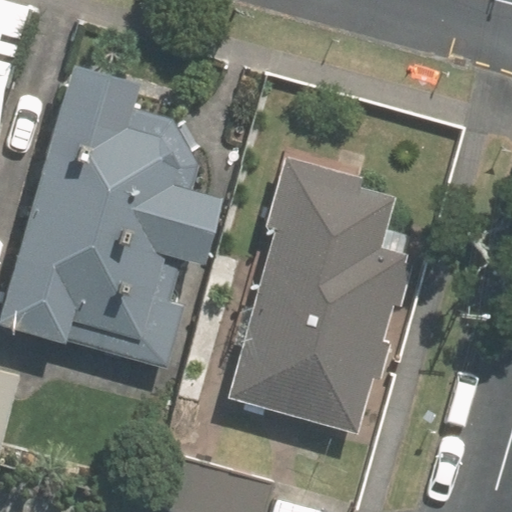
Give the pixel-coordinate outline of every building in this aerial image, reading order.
[(0,66),(16,11),(0,6),(0,66)] [(189,267),(205,203),(180,196),(189,165),(163,123),(113,109),(119,87),(53,70),(0,265),(0,331),(49,345),(51,340),(159,371),(176,310),(161,305),(172,264),(189,267)] [(262,233),(216,395),(344,432),(359,376),(368,377),(379,341),(370,339),(381,302),(388,304),(399,264),(392,261),(395,252),(370,246),(382,197),(347,188),(350,177),(272,155),(251,230),(262,233)] [(0,435),(17,377),(0,372),(0,435)] [(172,454),(157,507),(176,511),(256,511),(266,480),(172,454)]
